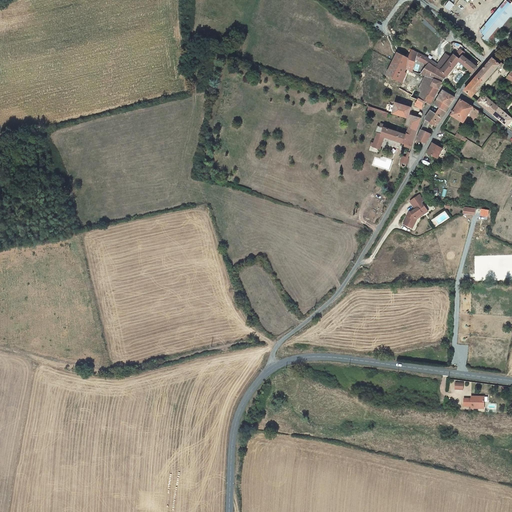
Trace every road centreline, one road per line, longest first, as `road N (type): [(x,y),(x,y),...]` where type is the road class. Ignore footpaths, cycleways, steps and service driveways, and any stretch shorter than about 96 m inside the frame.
road 1 (unclassified): [(271,368),(277,344),(344,283),(461,93)]
road 2 (track): [(0,347),(109,370),(218,346),(277,344)]
road 3 (tertiary): [(511,380),(341,357),(271,368)]
road 4 (tertiary): [(271,368),(237,420),(229,511)]
